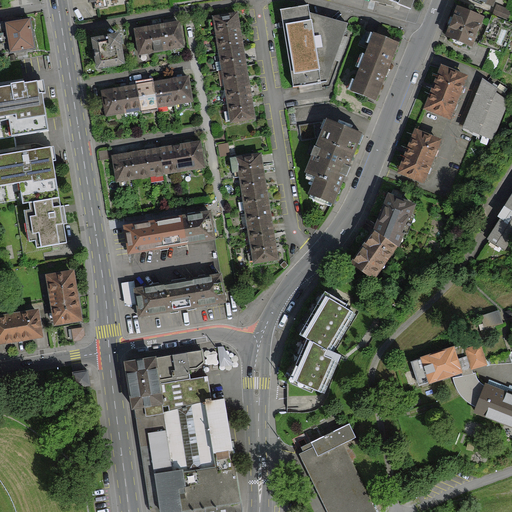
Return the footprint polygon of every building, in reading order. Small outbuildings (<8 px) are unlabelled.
[(474,41),(486,11),(460,1),(448,31),(474,41)] [(309,2),(280,7),(292,86),(321,81),(309,2)] [(239,9),(211,13),(229,124),(256,120),(239,9)] [(481,43),(504,51),(511,30),(511,20),(493,13),(481,43)] [(0,55),(36,48),(30,17),(0,23),(0,55)] [(184,47),(179,18),(163,21),(168,49),(184,47)] [(168,49),(163,21),(148,23),(153,52),(168,49)] [(153,52),(148,23),(132,26),(137,55),(153,52)] [(130,66),(124,31),(90,37),(95,72),(130,66)] [(377,101),(399,43),(373,33),(350,90),(377,101)] [(451,117),(468,71),(441,61),(424,107),(451,117)] [(511,99),(483,73),(461,129),(493,144),(511,99)] [(189,75),(171,78),(176,106),(193,103),(189,75)] [(171,78),(153,81),(158,109),(176,106),(171,78)] [(46,94),(44,81),(25,84),(25,83),(11,86),(0,88),(0,122),(9,121),(12,138),(49,132),(43,95),(46,94)] [(153,81),(135,84),(140,112),(158,109),(153,81)] [(135,84),(118,86),(122,115),(140,112),(135,84)] [(118,86),(100,89),(104,117),(122,115),(118,86)] [(306,194),(334,205),(364,131),(325,115),(303,170),(314,174),(306,194)] [(423,181),(441,137),(415,127),(397,171),(423,181)] [(200,138),(181,141),(186,171),(205,167),(200,138)] [(181,141),(163,144),(168,174),(186,171),(181,141)] [(163,144),(145,148),(150,177),(168,174),(163,144)] [(221,156),(229,155),(228,145),(220,146),(221,156)] [(23,204),(29,203),(59,198),(52,148),(0,156),(0,186),(20,184),(23,204)] [(145,148),(126,151),(131,180),(150,177),(145,148)] [(126,151),(108,154),(113,183),(131,180),(126,151)] [(260,151),(235,155),(238,173),(263,169),(260,151)] [(263,169),(238,173),(241,192),(266,187),(263,169)] [(266,187),(241,192),(244,210),(269,205),(266,187)] [(372,233),(397,245),(416,204),(390,193),(372,233)] [(511,195),(506,205),(511,207),(505,217),(500,214),(488,237),(506,249),(511,239),(511,195)] [(66,244),(59,198),(29,203),(30,210),(25,211),(29,242),(35,241),(37,248),(66,244)] [(269,205),(244,210),(247,228),(272,224),(269,205)] [(209,208),(167,216),(172,244),(214,235),(209,208)] [(167,216),(124,225),(130,252),(172,244),(167,216)] [(272,224),(247,228),(250,246),(275,242),(272,224)] [(397,245),(372,233),(348,262),(371,279),(397,245)] [(275,242),(250,246),(253,264),(278,260),(275,242)] [(80,322),(72,271),(43,275),(51,327),(80,322)] [(222,273),(178,281),(183,310),(227,303),(222,273)] [(133,288),(135,288),(134,281),(121,283),(125,306),(136,304),(133,288)] [(135,288),(133,288),(136,304),(138,318),(183,310),(178,281),(135,288)] [(308,337),(336,351),(355,315),(322,296),(302,333),(308,337)] [(0,344),(41,338),(36,310),(0,315),(0,344)] [(84,328),(72,330),(73,342),(81,341),(85,336),(84,328)] [(343,355),(336,351),(308,337),(287,377),(321,395),(343,355)] [(418,385),(449,375),(471,368),(485,363),(479,344),(457,351),(455,345),(410,360),(418,385)] [(169,406),(203,400),(210,399),(202,349),(155,356),(162,404),(168,403),(169,406)] [(162,404),(155,356),(124,360),(131,408),(133,408),(162,404)] [(477,406),(485,385),(476,379),(471,368),(449,375),(452,381),(457,388),(462,397),(470,403),(477,406)] [(91,387),(88,373),(74,375),(76,390),(91,387)] [(511,425),(511,395),(485,385),(477,406),(475,412),(511,425)] [(240,511),(241,506),(224,397),(210,399),(203,400),(213,465),(182,470),(181,467),(172,469),(162,404),(133,408),(141,459),(149,510),(150,511),(240,511)] [(349,423),(297,448),(326,511),(375,511),(345,447),(358,441),(349,423)]
